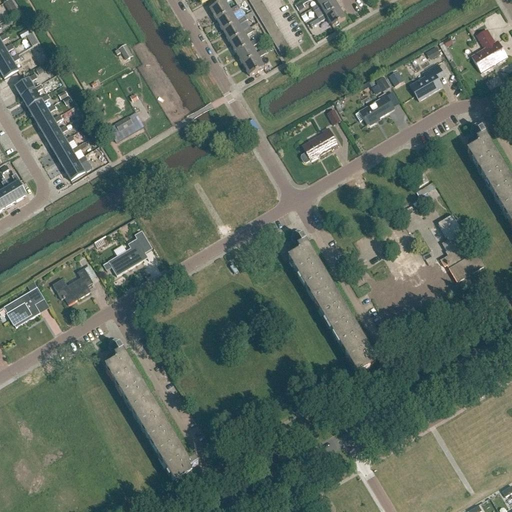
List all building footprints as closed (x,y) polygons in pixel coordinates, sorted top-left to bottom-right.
[(210,12),(217,23),(231,14),(230,12),(226,5),(233,0),(224,0),(223,1),(224,3),(210,12)] [(263,4),(260,0),(258,0),(251,5),(253,10),(263,4)] [(339,10),(332,0),(319,8),(319,6),(312,10),(314,14),(321,10),(325,16),(326,18),(339,10)] [(4,5),(12,19),(19,14),(11,1),(4,5)] [(256,14),(265,8),(263,4),(253,10),(256,14)] [(298,13),(305,9),(301,4),(295,7),(298,13)] [(238,7),(230,12),(231,14),(217,23),(223,34),(238,25),(237,23),(233,16),(240,11),(238,7)] [(268,13),(265,8),(256,14),(259,19),(268,13)] [(332,29),(345,21),(339,10),(326,18),(325,16),(318,20),(321,24),(327,20),(332,29)] [(271,18),(268,13),(259,19),(262,24),(271,18)] [(244,18),(237,23),(238,25),(223,34),(230,44),(244,36),(243,33),(239,27),(247,22),(244,18)] [(274,23),(271,18),(262,24),(265,28),(274,23)] [(267,33),(277,27),(274,23),(265,28),(267,33)] [(270,38),(280,32),(277,27),(267,33),(270,38)] [(251,29),(243,33),(244,36),(230,44),(236,55),(251,47),(249,44),(246,38),(253,33),(251,29)] [(282,37),(280,32),(270,38),(273,42),(282,37)] [(481,75),(507,60),(497,44),(495,45),(487,33),(477,39),(484,52),(472,59),(481,75)] [(276,47),(285,42),(282,37),(273,42),(276,47)] [(257,40),(249,44),(251,47),(236,55),(243,66),(257,57),(256,55),(252,49),(260,44),(257,40)] [(443,45),(446,49),(453,45),(450,41),(443,45)] [(288,46),(285,42),(276,47),(279,52),(288,46)] [(291,51),(288,46),(279,52),(282,57),(291,51)] [(12,47),(5,51),(6,53),(0,56),(0,70),(12,63),(12,61),(8,55),(14,51),(12,47)] [(127,62),(133,59),(126,47),(120,51),(127,62)] [(440,56),(436,49),(425,55),(429,62),(440,56)] [(259,60),(266,55),(264,51),(256,55),(257,57),(243,66),(250,77),(264,68),(259,60)] [(14,65),(20,61),(18,57),(12,61),(12,63),(0,70),(0,72),(5,81),(19,73),(14,65)] [(437,82),(444,78),(437,66),(424,74),(426,78),(410,88),(419,103),(442,89),(437,82)] [(36,71),(39,76),(45,73),(42,68),(36,71)] [(17,90),(23,100),(36,93),(35,91),(31,84),(38,80),(36,77),(28,81),(29,82),(17,90)] [(384,80),(377,84),(382,94),(389,89),(384,80)] [(42,87),(35,91),(36,93),(23,100),(29,111),(42,103),(41,101),(37,94),(44,91),(42,87)] [(61,102),(68,98),(65,93),(58,97),(61,102)] [(380,121),(394,112),(385,96),(379,100),(381,102),(359,114),(368,128),(369,127),(370,128),(380,122),(380,121)] [(48,97),(41,101),(42,103),(29,111),(35,121),(48,113),(47,112),(43,105),(50,101),(48,97)] [(66,107),(72,104),(69,98),(63,102),(66,107)] [(54,108),(47,112),(48,113),(35,121),(41,131),(54,123),(54,122),(50,115),(56,111),(54,108)] [(333,128),(341,123),(334,112),(326,116),(333,128)] [(60,118),(54,122),(54,123),(41,131),(47,142),(60,134),(60,132),(56,126),(62,122),(60,118)] [(119,134),(134,126),(129,118),(114,126),(119,134)] [(66,128),(60,132),(60,134),(47,142),(53,152),(66,144),(66,143),(62,136),(69,132),(66,128)] [(487,142),(484,137),(479,129),(476,128),(474,129),(473,133),(477,139),(471,143),(474,149),(467,153),(511,229),(511,189),(485,143),(487,142)] [(333,152),(339,149),(328,131),(322,134),(323,136),(302,149),(305,155),(301,157),(301,160),(303,165),(306,165),(310,163),(332,150),(333,152)] [(75,142),(72,139),(66,143),(66,144),(53,152),(59,162),(72,154),(72,153),(68,146),(75,142)] [(78,149),(72,153),(72,154),(59,162),(65,172),(79,164),(78,163),(74,156),(81,152),(78,149)] [(85,159),(87,162),(95,158),(93,154),(85,159)] [(80,167),(87,163),(85,159),(78,163),(79,164),(65,172),(72,183),(85,175),(80,167)] [(1,171),(5,177),(12,174),(8,167),(1,171)] [(428,183),(424,176),(414,182),(419,189),(428,183)] [(17,186),(11,190),(9,191),(16,204),(27,197),(19,185),(21,184),(16,177),(13,179),(17,186)] [(258,181),(231,197),(239,212),(246,207),(247,208),(249,207),(248,206),(251,205),(253,204),(266,196),(258,181)] [(9,191),(11,190),(6,183),(3,185),(7,192),(0,196),(0,199),(6,210),(16,204),(9,191)] [(428,187),(415,194),(417,198),(430,192),(428,187)] [(423,257),(438,248),(429,232),(421,236),(410,216),(401,221),(423,257)] [(442,223),(436,227),(446,243),(440,247),(447,258),(440,262),(445,271),(448,269),(458,286),(485,270),(477,256),(476,255),(473,250),(469,252),(467,253),(459,239),(461,238),(462,237),(456,227),(451,219),(451,218),(442,223)] [(377,352),(369,356),(306,251),(309,249),(301,236),(298,235),(295,237),(294,240),(299,248),(293,252),(296,256),(288,261),(357,377),(375,366),(372,361),(377,359),(380,357),(377,352)] [(117,279),(148,260),(137,242),(128,247),(130,251),(103,267),(107,273),(112,270),(117,279)] [(87,289),(93,285),(84,271),(77,275),(81,281),(67,289),(63,281),(53,287),(62,302),(63,301),(64,302),(65,301),(69,307),(91,294),(87,289)] [(30,293),(37,289),(34,284),(27,288),(30,293)] [(35,307),(44,302),(37,290),(4,310),(16,330),(40,316),(35,307)] [(190,470),(199,465),(196,460),(187,465),(124,359),(127,358),(119,345),(116,344),(113,346),(112,349),(117,357),(111,361),(114,365),(106,370),(175,485),(193,475),(190,470)] [(382,368),(377,359),(372,361),(375,366),(378,371),(382,368)] [(41,382),(19,395),(27,408),(36,403),(49,395),(41,382)] [(19,395),(1,406),(9,419),(27,408),(19,395)] [(49,395),(36,403),(47,422),(60,414),(49,395)] [(1,406),(0,406),(0,434),(0,436),(14,428),(9,419),(1,406)] [(47,422),(38,427),(46,440),(55,435),(68,427),(60,415),(61,415),(60,414),(47,422)] [(497,434),(490,438),(503,459),(511,454),(507,448),(511,444),(511,435),(504,423),(494,429),(497,434)] [(68,427),(55,435),(66,454),(79,446),(71,432),(68,427)] [(477,438),(467,444),(479,464),(488,458),(491,465),(500,460),(487,439),(480,443),(477,438)] [(460,455),(453,459),(465,480),(474,476),(470,469),(479,464),(467,444),(466,444),(467,444),(457,450),(460,455)] [(79,446),(66,454),(71,462),(79,475),(92,467),(79,446)] [(71,462),(52,473),(60,486),(79,475),(71,462)] [(426,469),(425,469),(437,489),(446,484),(450,490),(458,485),(445,465),(438,469),(435,464),(426,469)] [(418,481),(411,485),(424,506),(432,501),(428,494),(437,489),(425,469),(415,475),(418,481)] [(52,473),(34,484),(42,498),(60,486),(52,473)] [(29,476),(15,484),(28,505),(39,499),(42,498),(34,484),(29,476)] [(506,491),(501,494),(505,500),(510,497),(506,491)]
